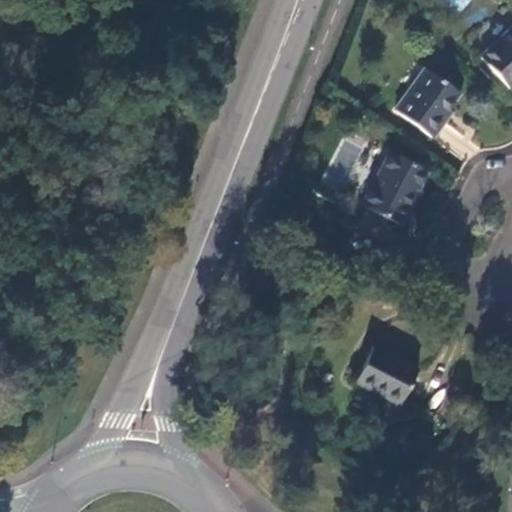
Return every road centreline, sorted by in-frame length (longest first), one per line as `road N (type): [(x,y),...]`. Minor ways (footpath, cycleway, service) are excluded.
road 1 (secondary): [(300,0),(158,364)]
road 2 (secondary): [(191,482),(158,364)]
